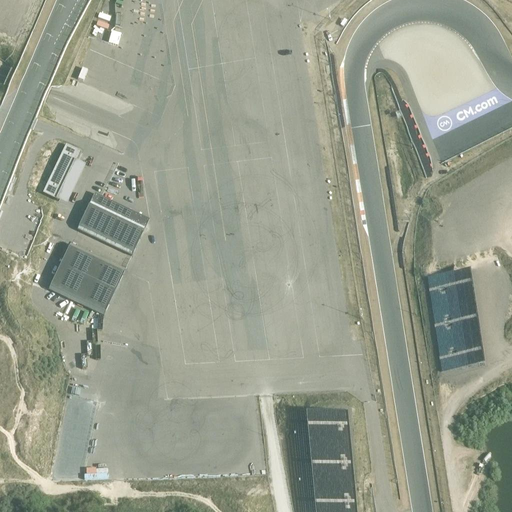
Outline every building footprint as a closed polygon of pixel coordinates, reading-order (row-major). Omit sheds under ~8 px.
[(0,0),(0,23),(22,31),(32,0),(0,0)] [(104,0),(78,80),(90,84),(117,0),(104,0)] [(205,0),(205,1),(229,11),(233,0),(205,0)] [(236,11),(232,21),(241,24),(245,14),(236,11)] [(195,35),(221,31),(218,13),(191,18),(195,35)] [(146,25),(150,50),(174,47),(170,21),(146,25)] [(222,34),(194,38),(197,60),(225,57),(222,34)] [(203,96),(235,93),(231,64),(227,64),(226,60),(199,63),(203,96)] [(160,115),(178,112),(173,86),(155,89),(160,115)] [(204,100),(210,136),(237,132),(232,96),(204,100)] [(66,145),(42,193),(59,201),(77,161),(82,152),(76,150),(66,145)] [(94,193),(77,230),(132,257),(149,220),(94,193)] [(225,220),(225,233),(239,232),(238,222),(234,222),(233,211),(214,211),(214,221),(225,220)] [(70,245),(48,290),(104,316),(125,271),(70,245)] [(489,263),(493,311),(505,310),(501,262),(489,263)] [(237,294),(247,272),(242,269),(232,291),(237,294)] [(472,271),(429,275),(432,300),(473,296),(474,303),(476,303),(472,271)] [(113,396),(161,415),(172,386),(125,367),(113,396)] [(307,380),(276,381),(276,392),(307,391),(307,380)] [(251,413),(225,416),(226,432),(246,430),(245,422),(252,421),(251,413)] [(148,477),(147,450),(120,450),(120,457),(118,457),(118,478),(148,477)]
